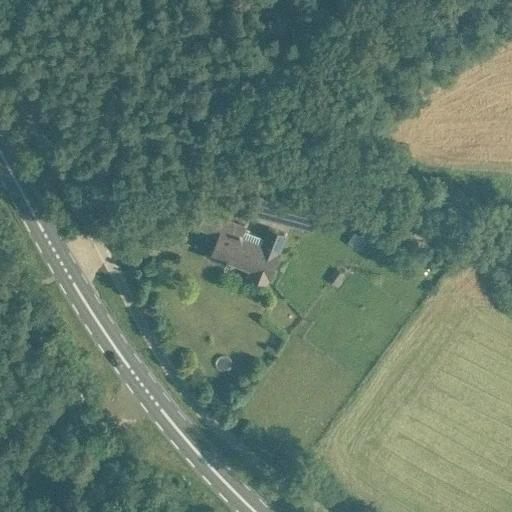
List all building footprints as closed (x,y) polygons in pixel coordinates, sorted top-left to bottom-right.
[(379,210),(388,194),(366,181),(370,174),(360,168),(356,175),(354,174),(344,190),(379,210)] [(318,211),(316,218),(326,220),(329,207),(308,201),(310,194),(284,187),(280,201),(318,211)] [(318,211),(280,201),(252,194),(247,211),(314,229),(315,224),(316,218),(318,211)] [(421,213),(425,206),(415,200),(411,207),(388,194),(379,210),(414,230),(423,214),(421,213)] [(205,210),(199,225),(219,233),(211,254),(225,260),(224,262),(227,263),(229,257),(253,267),(250,274),(267,280),(269,273),(271,274),(278,255),(279,252),(278,252),(285,232),(269,226),(264,236),(244,228),(245,226),(223,217),(205,210)] [(344,273),(336,267),(327,278),(336,284),(344,273)]
